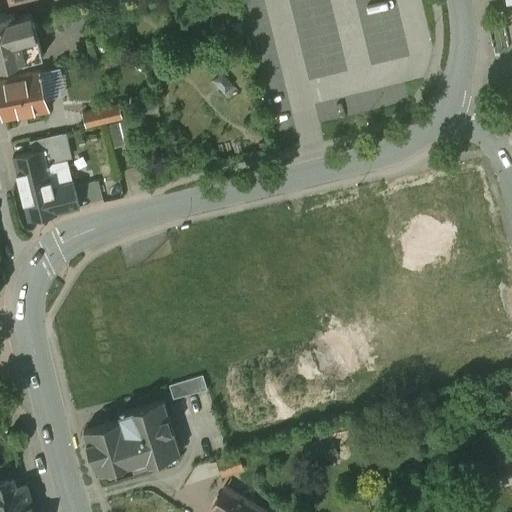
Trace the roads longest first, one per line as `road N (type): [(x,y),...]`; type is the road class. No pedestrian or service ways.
road 1 (tertiary): [(449,91),(411,138),(90,229),(52,251),(34,273)]
road 2 (tertiary): [(31,343),(75,511)]
